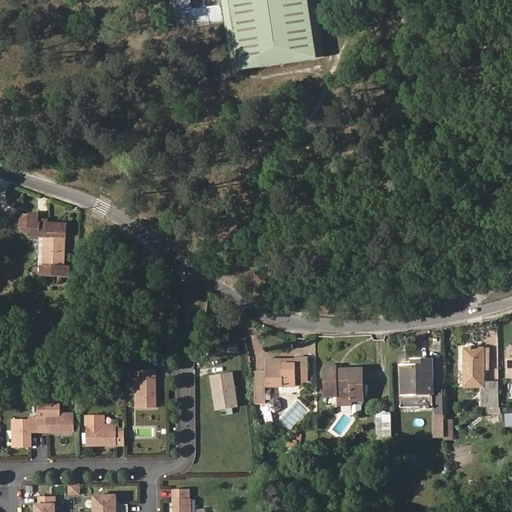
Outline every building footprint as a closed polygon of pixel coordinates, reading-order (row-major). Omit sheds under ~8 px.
[(325,56),(315,0),(221,0),(232,70),(325,56)] [(29,229),(30,214),(20,213),(19,228),(29,229)] [(63,266),(65,237),(66,237),(67,224),(37,223),(38,214),(30,214),(29,229),(29,235),(41,236),(45,236),(43,265),(41,265),(41,274),(69,275),(69,267),(63,266)] [(221,334),(221,316),(209,315),(208,334),(221,334)] [(489,369),(489,349),(465,349),(465,386),(484,386),(484,369),(489,369)] [(309,384),(309,358),(296,358),(296,360),(296,363),(273,363),(273,360),(266,360),(266,371),(263,371),(255,371),(255,399),(270,399),(270,392),(266,392),(266,386),(295,386),(296,384),(309,384)] [(434,406),(433,360),(419,360),(419,366),(412,366),(402,366),(403,407),(434,406)] [(364,400),(363,369),(338,370),(338,367),(325,367),(326,396),(339,396),(339,405),(351,405),(351,401),(364,400)] [(155,378),(155,370),(140,370),(140,378),(155,378)] [(156,408),(156,389),(157,389),(156,378),(155,378),(140,378),(136,378),(137,408),(156,408)] [(498,406),(498,382),(487,383),(487,406),(498,406)] [(268,424),(276,421),(272,411),(264,413),(268,424)] [(74,431),(74,414),(46,414),(46,417),(47,432),(47,433),(58,432),(58,431),(74,431)] [(390,438),(390,414),(378,415),(379,438),(390,438)] [(444,435),(444,421),(444,414),(435,414),(435,435),(444,435)] [(39,432),(39,417),(30,417),(30,419),(31,419),(31,432),(39,432)] [(47,432),(46,417),(39,417),(39,432),(47,432)] [(31,432),(31,419),(30,419),(13,420),(14,447),(32,447),(32,436),(31,436),(31,432)] [(117,430),(116,426),(87,426),(87,445),(106,445),(106,446),(117,446),(117,445),(117,430)] [(125,445),(125,430),(117,430),(117,445),(125,445)] [(294,453),(296,442),(290,440),(288,452),(294,453)] [(408,461),(415,463),(417,455),(410,453),(408,461)] [(279,469),(279,459),(269,459),(269,469),(279,469)] [(72,484),(72,492),(76,492),(81,492),(81,484),(72,484)] [(189,499),(189,489),(174,490),(174,499),(189,499)] [(397,505),(405,504),(403,492),(395,493),(397,505)] [(116,505),(116,496),(94,496),(94,511),(128,511),(128,505),(116,505)] [(55,505),(55,497),(40,497),(40,505),(55,505)] [(190,511),(190,499),(189,499),(174,499),(173,499),(173,510),(174,510),(174,511),(190,511)]
